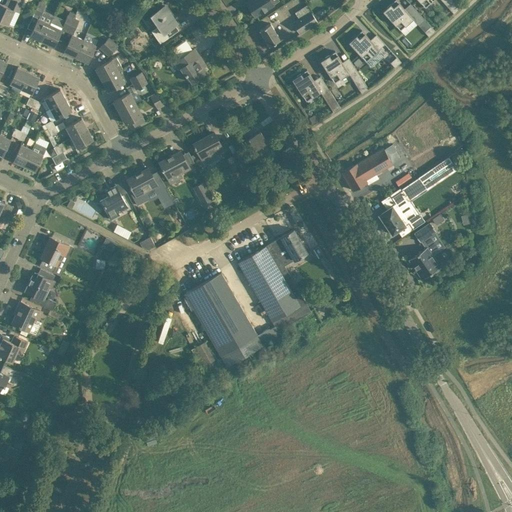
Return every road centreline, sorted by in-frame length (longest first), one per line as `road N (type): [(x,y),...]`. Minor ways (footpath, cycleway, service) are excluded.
road 1 (tertiary): [(492,466),(322,180)]
road 2 (residential): [(168,252),(179,261),(322,180)]
road 3 (residential): [(121,152),(87,90),(0,40)]
road 4 (residential): [(121,152),(257,77)]
road 5 (residential): [(257,77),(362,3)]
road 6 (tertiary): [(322,180),(257,77)]
